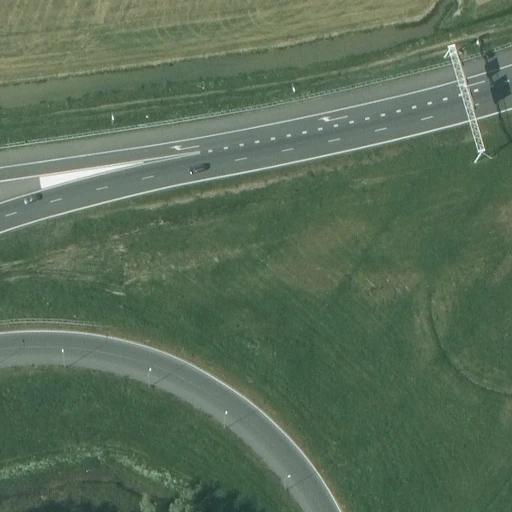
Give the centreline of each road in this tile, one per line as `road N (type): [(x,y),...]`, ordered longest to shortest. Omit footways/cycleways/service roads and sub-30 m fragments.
road 1 (motorway): [(0,344),(49,340),(120,350),(194,377),(243,404),(283,442),(332,511)]
road 2 (motorway): [(511,94),(204,165)]
road 3 (motorway): [(204,165),(0,219)]
road 4 (motorway): [(204,165),(0,175)]
